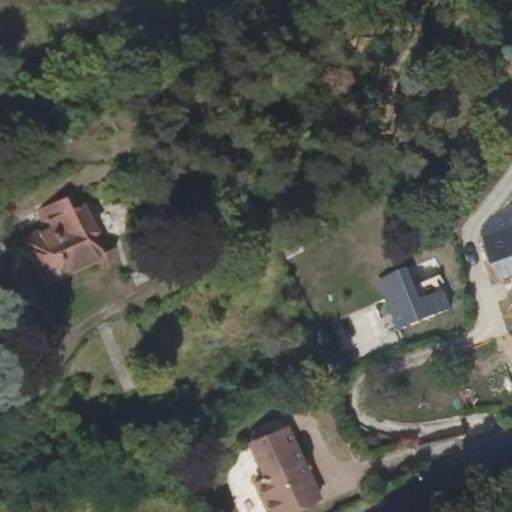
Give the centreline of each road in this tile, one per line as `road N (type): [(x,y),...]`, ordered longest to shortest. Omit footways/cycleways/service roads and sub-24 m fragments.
road 1 (residential): [(0,479),(372,341)]
road 2 (residential): [(0,423),(61,333),(184,260)]
road 3 (residential): [(393,511),(511,445)]
